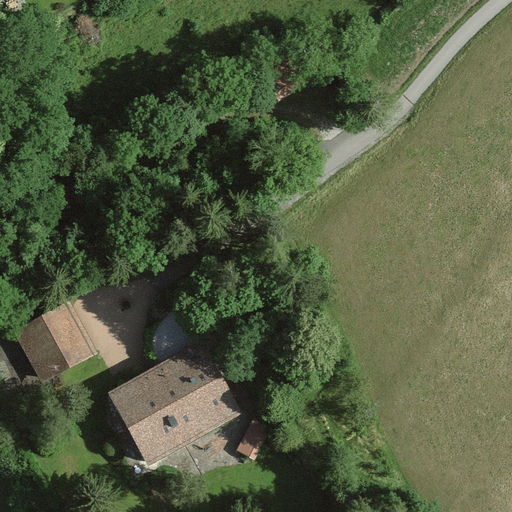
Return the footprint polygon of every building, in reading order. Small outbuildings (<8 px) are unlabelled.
[(296,42),(259,65),(279,97),(316,74),(296,42)] [(50,182),(60,216),(92,207),(82,173),(50,182)] [(69,300),(11,331),(38,382),(96,352),(69,300)] [(202,343),(113,391),(151,461),(240,413),(202,343)] [(257,419),(242,450),(263,452),(268,435),(257,419)]
